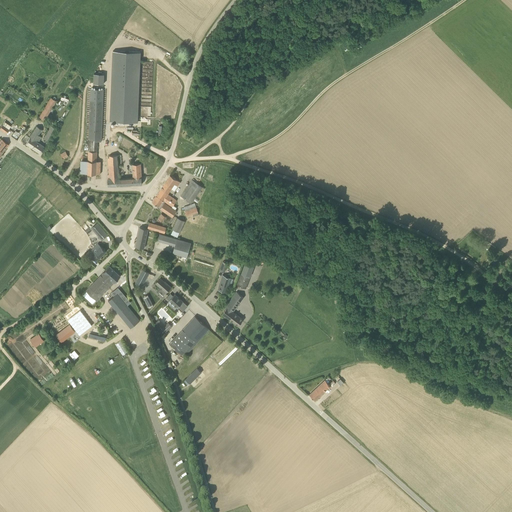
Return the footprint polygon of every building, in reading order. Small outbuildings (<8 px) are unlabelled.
[(133,117),(136,62),(140,62),(141,52),(113,51),(110,121),(138,122),(138,117),(133,117)] [(105,73),(94,73),(94,83),(105,83),(105,73)] [(102,142),(104,89),(90,89),(88,139),(89,139),(88,160),(84,160),(84,174),(87,174),(100,174),(100,161),(97,161),(98,141),(102,142)] [(39,117),(45,120),(56,101),(51,97),(39,117)] [(0,128),(6,133),(9,129),(2,125),(0,127),(0,128)] [(57,129),(51,126),(43,138),(49,142),(57,129)] [(21,141),(25,144),(39,153),(44,146),(38,142),(41,137),(38,135),(42,130),(37,127),(30,137),(26,135),(21,141)] [(0,152),(1,153),(8,144),(2,139),(0,141),(0,152)] [(108,179),(108,186),(121,185),(120,178),(119,178),(118,166),(122,165),(122,155),(110,155),(111,174),(108,174),(108,179)] [(142,176),(141,163),(133,164),(133,177),(119,178),(120,178),(121,185),(142,184),(142,176)] [(161,188),(168,193),(174,184),(178,186),(181,182),(173,177),(170,175),(161,188)] [(202,187),(193,180),(181,196),(191,203),(202,187)] [(177,201),(167,194),(168,193),(161,188),(152,201),(159,206),(158,208),(160,209),(162,206),(160,205),(163,200),(172,207),(177,201)] [(164,203),(162,206),(160,209),(172,217),(176,211),(164,203)] [(199,215),(195,203),(184,207),(187,216),(193,215),(193,217),(199,215)] [(158,219),(162,222),(166,217),(162,213),(158,219)] [(177,237),(185,221),(178,218),(170,234),(177,237)] [(148,228),(152,229),(164,233),(166,227),(150,222),(148,228)] [(98,223),(91,228),(102,240),(108,234),(98,223)] [(140,227),(136,246),(144,248),(148,229),(140,227)] [(191,243),(172,237),(170,244),(175,245),(173,253),(187,257),(191,243)] [(98,243),(93,248),(92,250),(94,252),(91,255),(96,261),(106,251),(98,243)] [(114,282),(121,276),(110,266),(104,272),(86,291),(97,300),(112,285),(109,282),(111,279),(114,282)] [(149,273),(143,269),(135,284),(142,287),(149,273)] [(241,274),(237,285),(246,289),(250,277),(241,274)] [(228,286),(231,287),(234,279),(223,275),(218,290),(226,292),(228,286)] [(159,292),(163,296),(171,287),(166,282),(166,283),(160,278),(156,283),(160,287),(157,291),(159,293),(159,292)] [(244,297),(237,292),(226,306),(227,307),(222,314),(238,326),(243,319),(233,312),(244,297)] [(108,301),(118,312),(127,305),(117,293),(108,301)] [(148,294),(143,296),(149,307),(153,304),(148,294)] [(175,294),(169,300),(170,300),(167,303),(175,310),(177,307),(177,308),(178,307),(182,312),(188,306),(183,301),(175,294)] [(68,319),(72,324),(77,330),(80,335),(93,325),(89,321),(81,309),(68,319)] [(195,316),(183,329),(170,343),(183,354),(185,352),(187,354),(209,329),(195,316)] [(168,322),(161,329),(165,333),(172,326),(168,322)] [(71,324),(58,334),(63,340),(76,331),(71,324)] [(90,332),(89,337),(105,341),(106,337),(90,332)] [(44,341),(39,333),(30,339),(35,347),(44,341)] [(115,344),(123,355),(128,352),(120,340),(115,344)] [(193,359),(182,371),(186,375),(198,363),(193,359)] [(189,385),(202,371),(197,367),(184,381),(189,385)] [(309,394),(315,400),(331,386),(329,384),(325,380),(309,394)]
